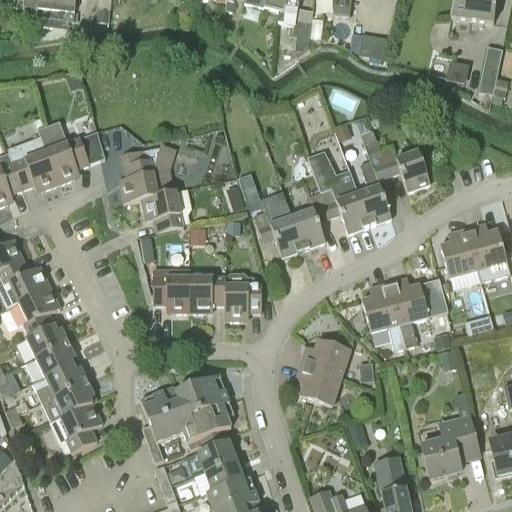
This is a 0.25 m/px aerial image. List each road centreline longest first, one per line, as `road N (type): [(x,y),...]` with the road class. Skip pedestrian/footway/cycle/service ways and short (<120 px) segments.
road 1 (residential): [(264,357),(285,318),(324,284),(384,257),(464,199),(511,185)]
road 2 (residential): [(295,511),(266,418),(264,357)]
road 3 (residential): [(123,354),(52,218)]
road 4 (residential): [(264,357),(123,354)]
